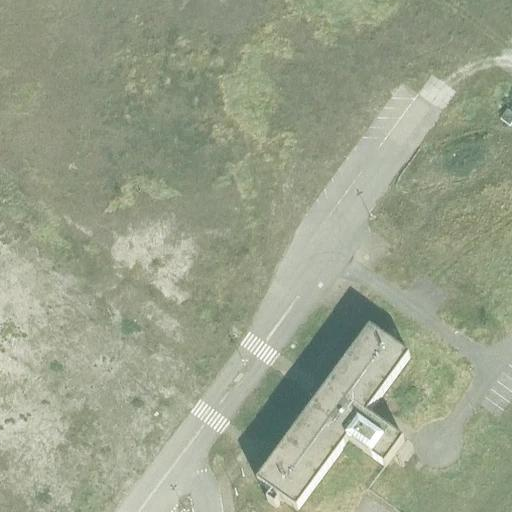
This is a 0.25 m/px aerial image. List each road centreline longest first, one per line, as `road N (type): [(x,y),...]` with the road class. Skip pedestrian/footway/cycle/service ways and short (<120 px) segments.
road 1 (unclassified): [(138,511),(196,433),(225,374),(438,87)]
road 2 (unknown): [(299,0),(237,94),(249,175),(266,211),(416,0)]
road 3 (unknown): [(321,245),(482,349),(485,372),(422,447)]
